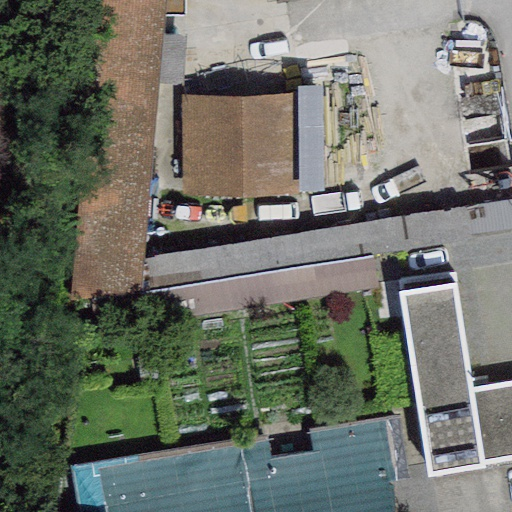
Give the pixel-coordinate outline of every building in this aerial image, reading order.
[(144,262),(166,0),(125,0),(96,5),(70,302),(88,301),(141,298),(142,293),(144,262)] [(276,0),(279,11),(343,0),(276,0)] [(296,96),(178,99),(181,201),(299,198),(296,96)] [(511,203),(144,262),(142,293),(371,256),(511,232),(511,203)] [(375,288),(371,256),(142,293),(141,298),(88,301),(94,337),(375,288)] [(456,288),(399,297),(428,482),(483,473),(483,468),(511,463),(511,384),(472,390),(456,288)] [(406,475),(397,418),(308,431),(311,455),(317,489),(387,478),(406,475)] [(267,435),(68,469),(74,511),(391,511),(387,478),(317,489),(311,455),(270,461),(267,435)]
